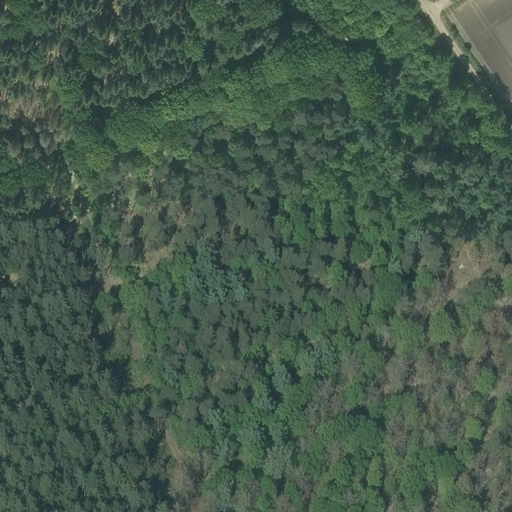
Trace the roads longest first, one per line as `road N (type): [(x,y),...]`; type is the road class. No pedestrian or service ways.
road 1 (track): [(511,366),(335,43)]
road 2 (track): [(0,163),(335,43)]
road 3 (track): [(511,131),(430,8)]
